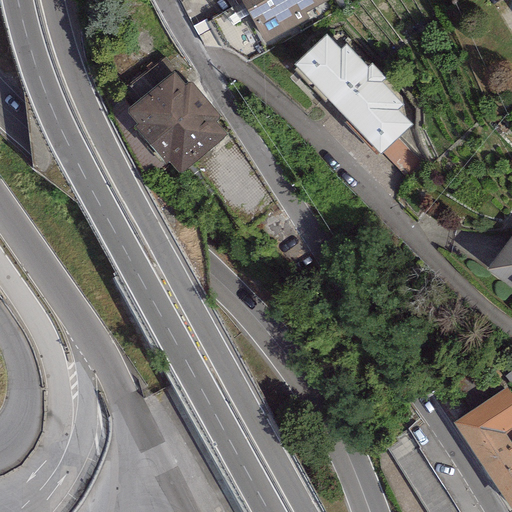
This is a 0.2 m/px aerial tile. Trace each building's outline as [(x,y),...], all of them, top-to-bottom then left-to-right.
[(331,0),(243,0),(265,40),(333,3),(331,0)] [(326,34),(297,62),(381,150),(411,122),(397,108),(402,103),(382,81),(387,77),(372,62),(368,66),(346,43),(341,49),(326,34)] [(226,132),(214,118),(221,112),(190,76),(183,83),(172,70),(127,109),(138,122),(134,126),(165,161),(170,157),(182,171),(226,132)] [(511,233),(488,266),(511,284),(511,233)] [(511,395),(504,384),(453,420),(511,503),(511,438),(506,430),(511,426),(511,395)]
